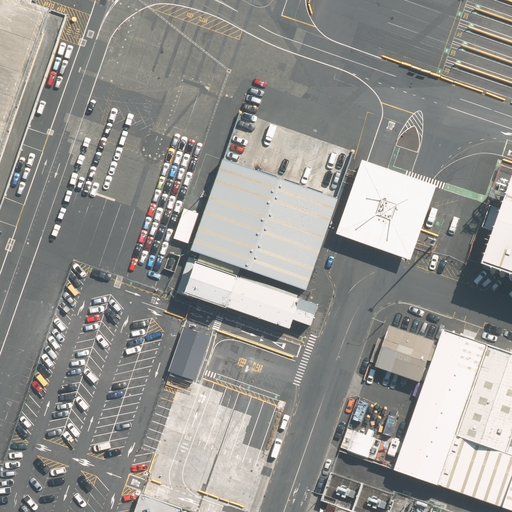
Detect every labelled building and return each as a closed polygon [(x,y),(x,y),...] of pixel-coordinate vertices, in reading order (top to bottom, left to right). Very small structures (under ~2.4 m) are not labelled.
[(0,0),(0,208),(1,205),(27,132),(61,34),(63,30),(69,13),(61,10),(53,7),(32,0),(0,0)] [(184,131),(170,125),(161,148),(175,153),(184,131)] [(245,166),(224,159),(192,249),(306,289),(338,199),(316,191),(293,183),(270,175),(245,166)] [(362,161),(336,234),(411,260),(436,187),(362,161)] [(511,188),(485,264),(511,274),(511,188)] [(300,297),(195,261),(184,295),(201,301),(290,331),(294,320),(311,326),(318,306),(299,300),(300,297)] [(436,341),(391,326),(386,341),(380,339),(371,365),(422,382),(436,341)] [(511,354),(468,339),(444,331),(419,403),(396,469),(511,508),(511,354)] [(245,511),(282,410),(182,375),(140,493),(193,511),(245,511)] [(0,425),(11,430),(25,391),(13,387),(0,425)] [(286,403),(280,400),(277,408),(283,410),(286,403)] [(343,445),(350,447),(356,428),(349,426),(343,445)] [(356,428),(350,447),(370,454),(376,435),(356,428)] [(370,454),(377,456),(383,437),(376,435),(370,454)] [(182,511),(182,509),(141,494),(134,511),(182,511)] [(357,511),(331,503),(327,511),(357,511)]
